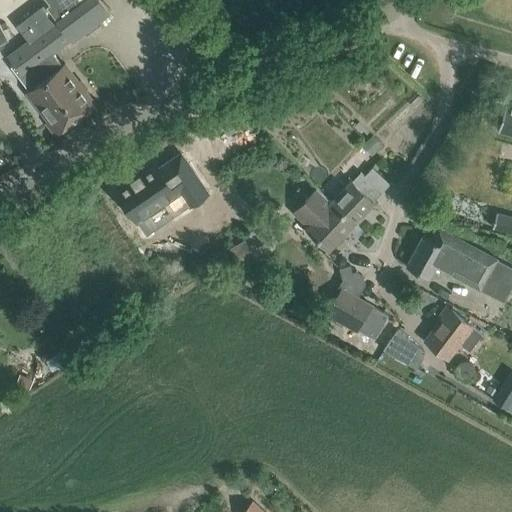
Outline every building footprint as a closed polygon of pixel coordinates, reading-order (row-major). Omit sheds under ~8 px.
[(99,23),(100,16),(108,10),(100,0),(43,0),(50,8),(21,30),(28,40),(8,56),(19,70),(16,72),(30,91),(33,88),(54,116),(47,122),(56,134),(96,103),(65,63),(63,64),(53,52),(80,32),(87,33),(99,23)] [(0,43),(8,39),(0,23),(0,43)] [(511,101),(506,100),(498,130),(511,133),(511,101)] [(373,134),(365,142),(375,153),(383,145),(373,134)] [(156,163),(116,190),(136,219),(180,190),(190,205),(208,192),(182,154),(160,169),(156,163)] [(382,191),(361,172),(360,171),(334,199),(355,220),(382,191)] [(334,199),(332,201),(316,187),(293,212),(308,226),(307,227),(329,248),(355,220),(334,199)] [(511,215),(510,215),(496,212),(492,227),(511,232),(511,215)] [(505,302),(511,288),(511,265),(438,226),(432,238),(423,233),(406,264),(429,277),(438,262),(465,277),(464,280),(505,302)] [(342,288),(328,313),(374,338),(388,314),(342,288)] [(426,339),(448,356),(459,341),(470,349),(482,333),(450,308),(426,339)] [(397,328),(383,348),(417,368),(423,358),(424,355),(424,352),(423,350),(422,348),(397,328)] [(46,360),(52,370),(68,361),(62,351),(46,360)] [(455,368),(457,375),(462,379),(468,378),(473,373),(474,366),(468,360),(460,361),(455,368)] [(511,371),(509,370),(492,399),(511,411),(511,371)] [(18,373),(13,385),(27,391),(32,378),(18,373)] [(264,511),(253,501),(243,511),(264,511)]
